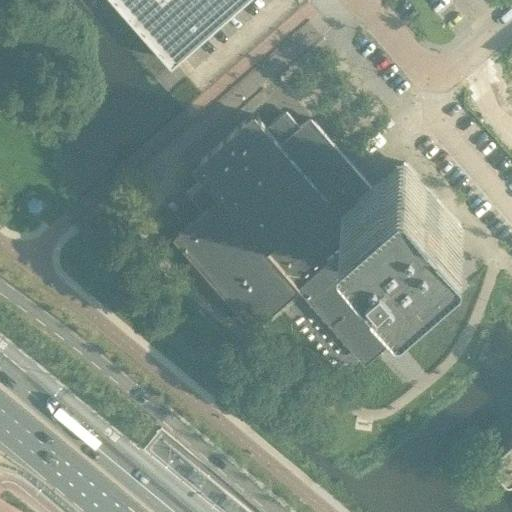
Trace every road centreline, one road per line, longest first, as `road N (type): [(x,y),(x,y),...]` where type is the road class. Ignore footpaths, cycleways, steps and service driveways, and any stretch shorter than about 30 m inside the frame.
road 1 (tertiary): [(285,511),(0,290)]
road 2 (primary): [(172,511),(0,370)]
road 3 (residential): [(511,210),(427,117),(427,75)]
road 4 (primary): [(0,426),(103,511)]
